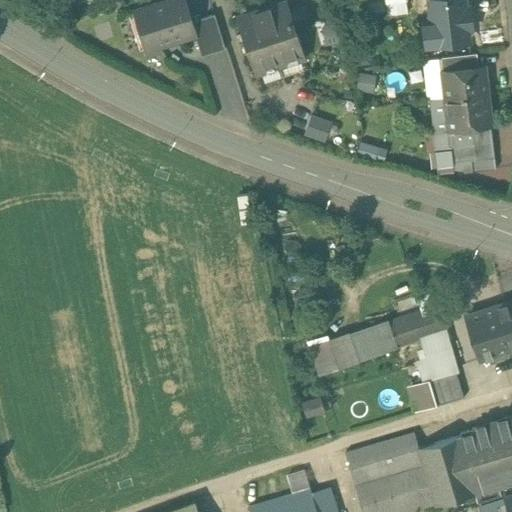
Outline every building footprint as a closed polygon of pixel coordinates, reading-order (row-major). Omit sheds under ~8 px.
[(184,0),(170,0),(134,11),(146,49),(195,34),(191,21),(184,0)] [(414,0),(384,0),(385,9),(415,6),(414,0)] [(468,0),(466,0),(448,2),(449,8),(431,10),(433,24),(437,24),(439,43),(473,39),(468,0)] [(285,3),(239,18),(257,71),(303,56),(285,3)] [(335,40),(333,5),(320,6),(322,41),(335,40)] [(214,13),(191,21),(195,34),(201,55),(225,48),(214,13)] [(476,53),(441,57),(442,70),(478,66),(476,53)] [(478,66),(442,70),(445,97),(487,92),(484,66),(478,66)] [(380,77),(359,74),(356,90),(378,94),(380,77)] [(487,92),(445,97),(449,130),(472,127),(491,125),(487,92)] [(331,116),(309,110),(303,130),(325,136),(331,116)] [(491,125),(472,127),(473,143),(451,146),(453,162),(494,157),(491,125)] [(384,156),(387,147),(360,139),(358,148),(384,156)] [(511,300),(466,316),(479,358),(511,347),(511,300)] [(439,303),(349,334),(358,359),(397,346),(448,329),(439,303)] [(455,368),(428,376),(437,404),(464,396),(455,368)] [(324,387),(305,394),(310,409),(329,402),(324,387)] [(511,414),(472,426),(473,431),(461,434),(478,491),(511,480),(511,414)] [(461,433),(417,446),(423,464),(434,502),(435,504),(478,492),(478,491),(461,434),(461,433)] [(423,464),(355,484),(362,511),(401,511),(434,502),(423,464)] [(343,511),(334,480),(250,504),(252,511),(343,511)] [(480,501),(482,511),(503,507),(500,496),(480,501)] [(198,511),(195,500),(162,511),(198,511)]
